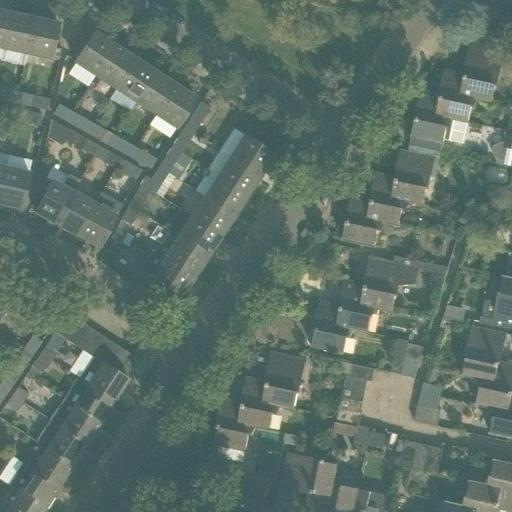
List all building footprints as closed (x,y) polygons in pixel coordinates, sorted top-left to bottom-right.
[(0,11),(0,47),(2,48),(10,14),(0,11)] [(10,14),(2,48),(26,53),(33,19),(10,14)] [(57,24),(33,19),(26,53),(50,59),(57,24)] [(93,32),(66,74),(87,88),(94,76),(114,46),(93,32)] [(114,46),(94,76),(114,90),(134,59),(114,46)] [(473,97),(492,101),(502,53),(470,47),(464,75),(460,94),(473,97)] [(134,59),(114,90),(134,103),(154,72),(134,59)] [(448,118),(468,122),(473,97),(460,94),(464,75),(445,71),(440,96),(436,115),(448,117),(448,118)] [(154,72),(134,103),(154,116),(174,85),(154,72)] [(195,99),(174,85),(154,116),(175,129),(195,99)] [(86,88),(80,102),(92,108),(98,94),(86,88)] [(0,99),(0,101),(15,104),(17,93),(2,89),(0,99)] [(463,144),(468,122),(448,118),(448,117),(436,115),(440,96),(421,92),(411,137),(443,143),(443,140),(463,144)] [(47,111),(50,100),(17,93),(15,104),(47,111)] [(194,133),(209,109),(201,102),(185,127),(194,133)] [(58,105),(52,115),(65,122),(71,113),(58,105)] [(38,128),(41,115),(17,109),(14,122),(38,128)] [(65,122),(86,134),(92,124),(71,113),(65,122)] [(92,124),(86,134),(100,141),(105,132),(92,124)] [(185,127),(171,148),(180,153),(192,136),(194,133),(185,127)] [(93,157),(99,147),(68,131),(63,140),(93,157)] [(511,132),(505,131),(501,147),(511,148),(511,132)] [(134,148),(111,136),(106,145),(128,158),(134,148)] [(230,157),(259,176),(273,155),(243,136),(230,157)] [(105,164),(111,154),(99,147),(93,157),(105,164)] [(134,148),(128,158),(149,169),(156,160),(134,148)] [(180,153),(171,148),(158,168),(167,174),(173,178),(176,180),(190,160),(180,153)] [(404,200),(404,201),(423,205),(433,157),(401,150),(395,179),(391,197),(404,200)] [(217,177),(246,196),(259,176),(230,157),(217,177)] [(114,169),(135,181),(140,171),(119,159),(114,169)] [(144,176),(140,185),(149,191),(154,194),(167,174),(158,168),(150,180),(144,176)] [(28,174),(4,169),(0,185),(0,203),(20,208),(28,174)] [(38,175),(35,187),(45,192),(34,212),(56,225),(73,195),(72,194),(80,182),(68,175),(61,188),(50,182),(38,175)] [(380,221),(398,225),(404,201),(404,200),(391,197),(395,179),(376,175),(371,200),(367,218),(380,221)] [(233,216),(246,196),(217,177),(204,197),(233,216)] [(149,191),(140,185),(128,206),(138,212),(149,191)] [(93,206),(77,236),(98,247),(115,217),(122,205),(100,193),(93,206)] [(73,195),(56,225),(77,236),(93,206),(73,195)] [(374,247),(380,221),(367,218),(371,200),(352,196),(342,240),(374,247)] [(190,217),(220,236),(233,216),(204,197),(190,217)] [(471,203),(460,220),(482,235),(493,218),(471,203)] [(128,206),(120,220),(130,226),(138,212),(128,206)] [(220,236),(190,217),(177,237),(207,256),(220,236)] [(117,226),(108,241),(118,247),(126,232),(117,226)] [(164,257),(194,276),(207,256),(166,229),(165,230),(177,237),(164,257)] [(470,233),(468,241),(479,243),(481,235),(470,233)] [(194,276),(164,257),(154,250),(140,271),(151,278),(181,297),(194,276)] [(370,257),(364,286),(360,305),(373,307),(373,308),(374,308),(392,312),(398,286),(414,285),(419,262),(402,258),(401,263),(370,257)] [(434,265),(430,283),(431,283),(441,288),(444,275),(445,275),(448,268),(439,266),(434,265)] [(511,278),(503,276),(494,317),(480,314),(479,322),(493,325),(511,328),(511,278)] [(360,305),(364,286),(345,282),(340,306),(336,327),(348,329),(348,330),(354,331),(368,334),(374,308),(373,308),(373,307),(360,305)] [(336,327),(340,306),(321,302),(311,347),(331,351),(343,354),(347,337),(351,338),(354,331),(348,330),(348,329),(336,327)] [(447,306),(443,317),(461,321),(463,309),(447,306)] [(79,321),(68,313),(57,330),(55,333),(64,340),(66,341),(79,321)] [(90,328),(79,321),(66,341),(78,348),(90,328)] [(461,376),(481,380),(481,379),(494,382),(498,363),(504,334),(471,327),(461,376)] [(101,335),(90,328),(78,348),(88,355),(101,335)] [(409,334),(407,343),(418,345),(420,336),(409,334)] [(88,355),(92,358),(99,362),(111,342),(101,335),(88,355)] [(23,348),(33,355),(41,343),(31,336),(23,348)] [(99,362),(111,369),(123,350),(111,342),(99,362)] [(400,375),(414,378),(423,347),(412,345),(407,343),(400,375)] [(46,346),(40,355),(50,362),(56,353),(46,346)] [(19,375),(33,355),(23,348),(9,368),(19,375)] [(111,369),(122,377),(134,358),(123,350),(111,369)] [(303,360),(292,358),(272,354),(266,383),(262,402),(274,405),(293,409),(303,360)] [(50,362),(40,355),(34,363),(45,370),(50,362)] [(77,380),(112,403),(127,380),(122,377),(111,369),(99,362),(92,358),(78,380),(77,380)] [(511,365),(498,363),(494,382),(481,379),(481,380),(476,405),(495,409),(507,411),(511,392),(511,391),(511,365)] [(371,382),(374,370),(352,365),(350,375),(350,376),(368,380),(367,381),(371,382)] [(0,391),(5,395),(19,375),(9,368),(4,376),(2,375),(0,377),(0,380),(1,381),(0,381),(0,391)] [(424,380),(424,381),(433,384),(437,371),(428,368),(424,380)] [(365,391),(367,381),(368,380),(350,376),(350,375),(347,375),(344,386),(365,391)] [(98,424),(112,403),(77,380),(78,380),(76,378),(62,400),(98,424)] [(266,383),(247,379),(242,404),(238,423),(250,426),(268,430),(274,405),(262,402),(266,383)] [(363,402),(365,391),(344,386),(342,397),(363,402)] [(17,388),(11,396),(22,403),(27,395),(17,388)] [(495,409),(494,414),(490,434),(511,438),(511,391),(511,392),(507,411),(495,409)] [(22,403),(11,396),(6,404),(16,411),(22,403)] [(360,413),(360,412),(363,402),(342,397),(339,409),(342,410),(342,409),(360,413)] [(48,422),(84,446),(98,424),(62,400),(48,422)] [(238,423),(242,404),(223,400),(213,444),(245,451),(250,426),(238,423)] [(414,421),(437,426),(441,410),(417,404),(414,421)] [(339,421),(346,423),(359,426),(362,412),(360,412),(360,413),(342,409),(342,410),(339,409),(337,420),(339,421)] [(46,450),(71,466),(84,446),(48,422),(35,442),(46,450)] [(343,435),(356,438),(354,449),(365,452),(371,428),(359,426),(346,423),(343,435)] [(284,434),(282,443),(297,446),(298,437),(284,434)] [(398,472),(411,475),(412,469),(411,469),(417,443),(405,441),(398,472)] [(428,446),(420,444),(417,443),(411,469),(412,469),(422,471),(428,446)] [(422,471),(436,474),(441,449),(428,446),(422,471)] [(32,471),(57,488),(71,466),(46,450),(32,470),(32,471)] [(281,453),(264,450),(259,475),(275,479),(281,453)] [(332,484),(333,484),(336,466),(289,456),(282,487),(311,493),(329,497),(332,484)] [(511,464),(494,460),(488,487),(500,490),(497,507),(498,507),(511,510),(511,464)] [(43,509),(57,488),(32,471),(32,470),(22,463),(8,485),(18,493),(43,509)] [(245,479),(242,490),(253,493),(255,481),(245,479)] [(470,483),(465,508),(477,511),(476,511),(496,511),(498,507),(497,507),(500,490),(488,487),(470,483)] [(329,497),(311,493),(307,511),(351,511),(352,509),(353,509),(357,489),(333,484),(332,484),(329,497)] [(371,493),(357,489),(353,509),(352,509),(351,511),(390,511),(392,506),(386,505),(388,496),(371,493)] [(0,510),(0,511),(41,511),(43,509),(18,493),(5,511),(3,511),(0,510)] [(445,503),(443,511),(476,511),(477,511),(465,508),(445,503)]
